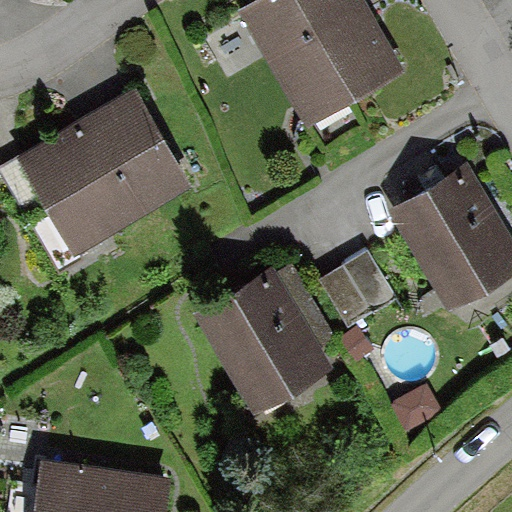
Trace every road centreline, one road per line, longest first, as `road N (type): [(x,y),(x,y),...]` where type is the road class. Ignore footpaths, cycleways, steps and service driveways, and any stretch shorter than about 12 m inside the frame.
road 1 (residential): [(117,0),(0,74)]
road 2 (tertiary): [(511,427),(416,511)]
